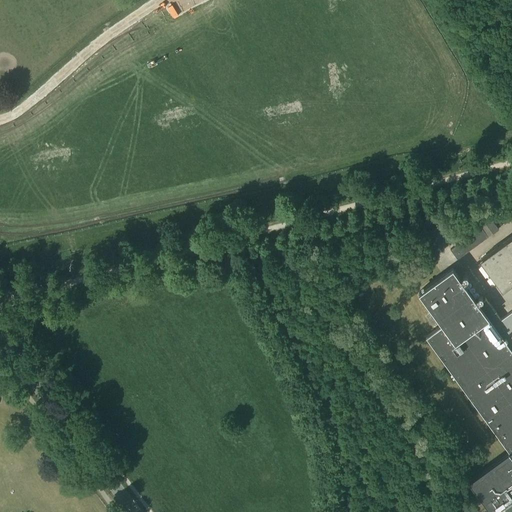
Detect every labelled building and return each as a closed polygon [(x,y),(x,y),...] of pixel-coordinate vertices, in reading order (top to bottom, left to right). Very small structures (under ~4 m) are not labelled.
[(491,219),(485,223),(493,233),(499,229),(491,219)] [(481,226),(450,249),(457,259),(488,236),(481,226)] [(511,235),(480,259),(502,289),(511,282),(511,235)] [(452,267),(418,292),(442,324),(426,336),(509,451),(510,450),(511,453),(471,481),(470,480),(469,480),(491,511),(504,511),(511,507),(511,311),(501,319),(486,299),(479,304),(452,267)] [(435,383),(438,372),(429,369),(425,380),(435,383)]
